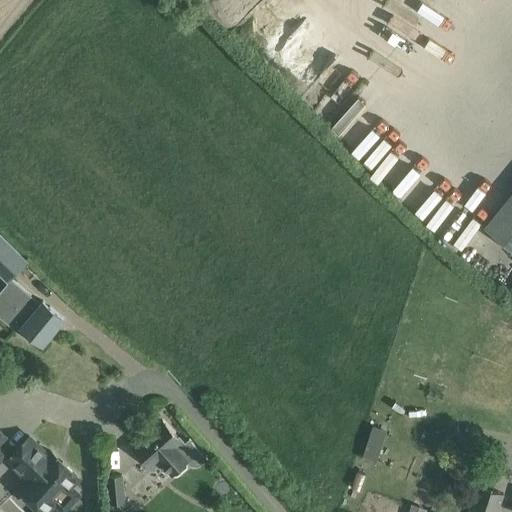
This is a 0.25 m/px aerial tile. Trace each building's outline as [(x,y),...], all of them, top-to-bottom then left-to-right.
[(511,198),(509,196),(483,227),(511,250),(511,198)] [(0,265),(5,261),(15,271),(26,260),(0,233),(0,265)] [(63,317),(42,299),(40,302),(37,299),(36,300),(30,295),(30,294),(7,275),(6,276),(9,278),(0,289),(0,295),(14,307),(14,308),(5,320),(15,328),(15,329),(18,331),(23,334),(22,335),(27,338),(28,337),(27,337),(30,333),(42,343),(63,317)] [(163,420),(133,447),(151,468),(159,461),(171,473),(173,471),(175,473),(177,473),(186,465),(186,463),(185,461),(187,459),(191,463),(198,464),(206,457),(189,438),(183,443),(163,420)] [(372,425),(362,458),(376,463),(387,430),(372,425)] [(70,486),(79,477),(51,450),(48,453),(29,435),(7,459),(26,477),(18,485),(46,511),(54,502),(63,511),(79,494),(70,486)] [(112,473),(103,474),(106,503),(109,503),(122,502),(124,501),(122,473),(112,473)] [(503,493),(478,485),(469,511),(511,511),(511,508),(499,504),(503,493)]
